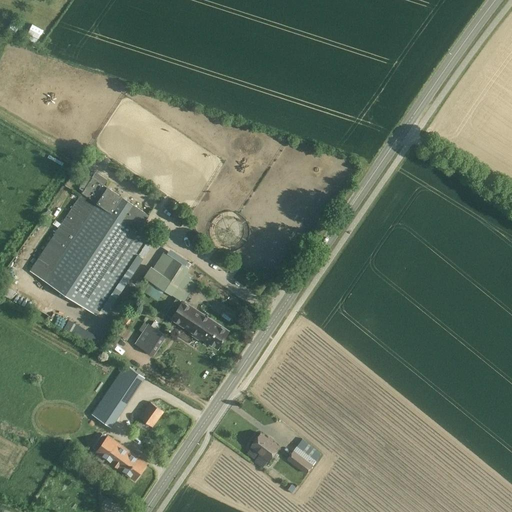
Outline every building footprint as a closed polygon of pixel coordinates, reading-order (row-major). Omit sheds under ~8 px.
[(4,27),(16,30),(19,20),(6,17),(4,27)] [(37,40),(42,29),(31,25),(27,36),(37,40)] [(87,152),(101,161),(105,155),(91,145),(87,152)] [(83,190),(36,262),(103,306),(149,237),(139,230),(149,215),(107,187),(103,185),(107,180),(96,172),(84,190),(83,190)] [(149,281),(143,290),(158,299),(161,295),(164,289),(177,298),(177,297),(184,302),(185,300),(196,282),(190,279),(192,276),(187,273),(190,268),(164,252),(154,268),(151,267),(144,277),(149,281)] [(1,293),(11,299),(16,292),(6,286),(1,293)] [(229,331),(184,302),(177,297),(177,298),(165,314),(171,319),(172,318),(218,348),(229,331)] [(115,332),(121,335),(138,307),(133,304),(115,332)] [(90,346),(96,335),(68,319),(61,330),(90,346)] [(148,324),(135,343),(154,355),(166,336),(148,324)] [(111,427),(143,378),(144,377),(125,364),(92,414),(111,427)] [(139,417),(153,427),(164,411),(150,402),(148,404),(143,401),(136,411),(141,414),(139,417)] [(269,461),(280,447),(261,432),(258,436),(256,436),(253,440),(254,442),(251,445),(260,452),(259,454),(269,461)] [(108,436),(97,452),(135,480),(146,464),(108,436)] [(293,451),(287,459),(307,473),(313,465),(293,451)] [(291,483),(287,488),(293,493),(299,486),(295,484),(294,486),(291,483)]
